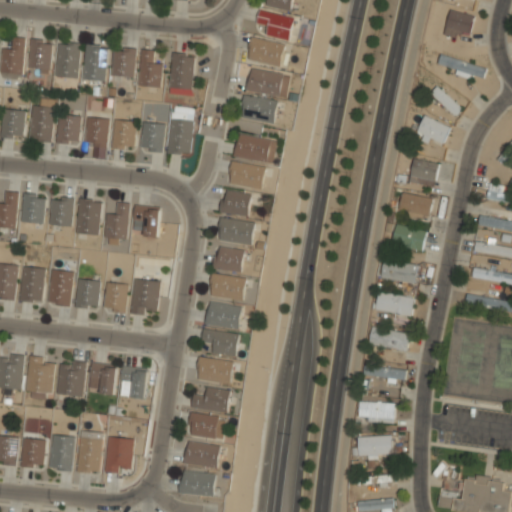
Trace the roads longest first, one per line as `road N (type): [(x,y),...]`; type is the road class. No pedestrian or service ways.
road 1 (secondary): [(318,511),(363,207),(406,0)]
road 2 (secondary): [(359,0),(301,295),(271,511)]
road 3 (residential): [(511,95),(469,156),(438,301),(426,379),(423,511)]
road 4 (residential): [(151,487),(191,225),(168,183)]
road 5 (residential): [(0,10),(193,25),(220,33),(230,57)]
road 6 (residential): [(0,163),(168,183),(204,169),(210,151)]
road 7 (residential): [(0,487),(115,499),(151,487),(193,509)]
road 8 (residential): [(0,325),(171,343)]
